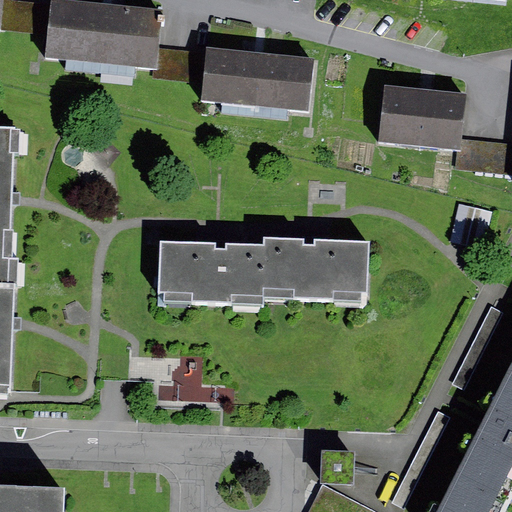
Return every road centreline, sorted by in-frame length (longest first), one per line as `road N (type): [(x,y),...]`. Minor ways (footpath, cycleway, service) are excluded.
road 1 (residential): [(188,0),(424,61),(511,72)]
road 2 (residential): [(0,440),(188,449)]
road 3 (residential): [(188,449),(273,447),(294,468),(286,511)]
